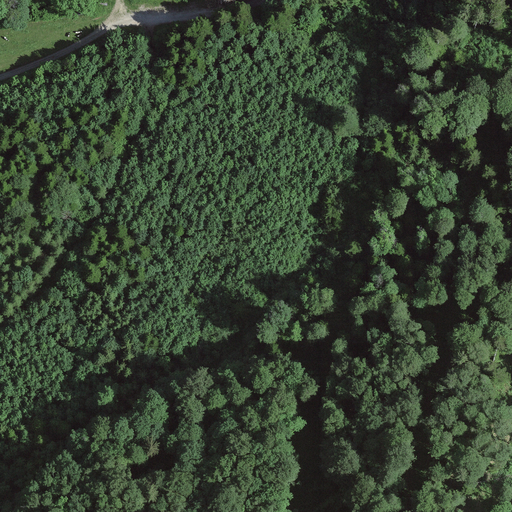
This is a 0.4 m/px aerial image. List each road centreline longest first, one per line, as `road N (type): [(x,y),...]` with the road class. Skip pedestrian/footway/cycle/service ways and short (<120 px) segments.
road 1 (track): [(511,119),(433,152),(356,215),(211,374)]
road 2 (track): [(154,19),(150,103),(135,148),(83,241),(0,331)]
road 3 (track): [(259,0),(115,25),(0,76)]
